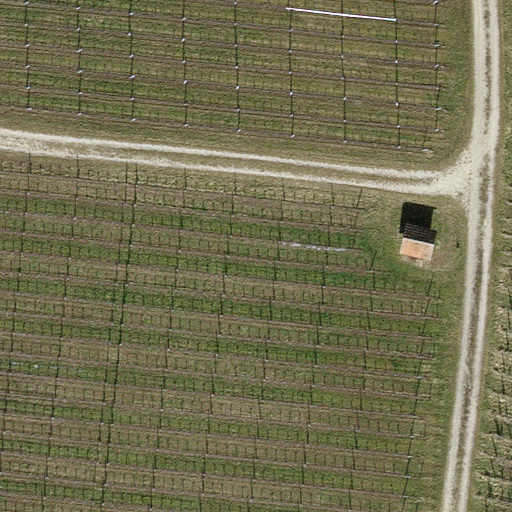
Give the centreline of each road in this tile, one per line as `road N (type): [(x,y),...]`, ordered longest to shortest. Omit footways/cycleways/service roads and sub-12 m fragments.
road 1 (track): [(486,0),(495,179),(452,511)]
road 2 (track): [(0,133),(24,145),(495,179)]
